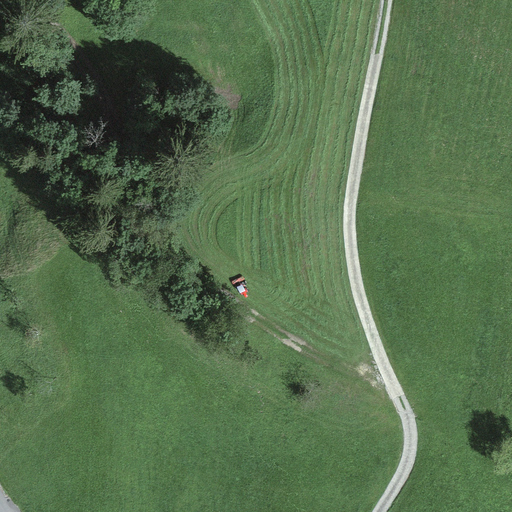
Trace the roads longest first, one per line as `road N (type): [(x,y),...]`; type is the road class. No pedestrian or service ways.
road 1 (track): [(390,374),(307,349),(154,246),(126,207),(117,130),(103,93),(27,0)]
road 2 (track): [(387,0),(349,238),(363,313),(412,439),(403,473),(378,511)]
